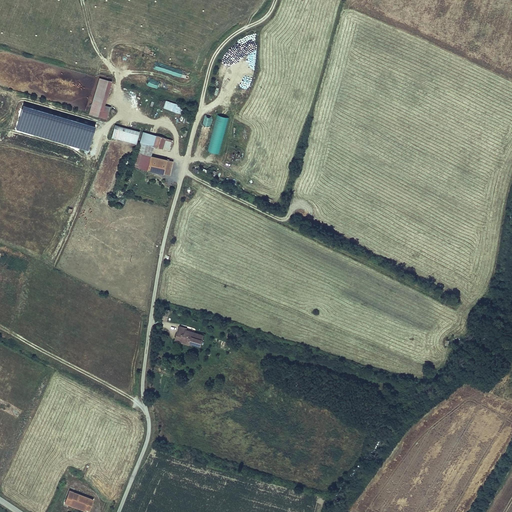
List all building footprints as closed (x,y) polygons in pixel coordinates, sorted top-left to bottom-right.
[(101,76),(89,72),(78,110),(85,112),(95,115),(99,102),(94,101),(101,76)] [(163,108),(180,114),(183,106),(166,100),(163,108)] [(207,151),(219,154),(228,118),(216,115),(207,151)] [(202,155),(212,120),(205,118),(195,153),(202,155)] [(149,143),(152,134),(131,128),(126,148),(138,151),(141,141),(149,143)] [(152,134),(149,143),(155,145),(158,136),(152,134)] [(138,151),(126,148),(121,162),(134,166),(138,151)] [(138,151),(134,166),(159,172),(161,161),(165,163),(166,159),(138,151)] [(170,312),(166,310),(162,321),(167,322),(170,312)] [(179,327),(179,326),(173,324),(170,332),(175,334),(174,337),(185,340),(193,343),(196,333),(187,330),(179,327)] [(175,334),(170,332),(168,337),(184,343),(185,340),(174,337),(175,334)] [(58,501),(69,505),(70,502),(80,506),(82,507),(83,507),(87,497),(64,488),(58,501)]
